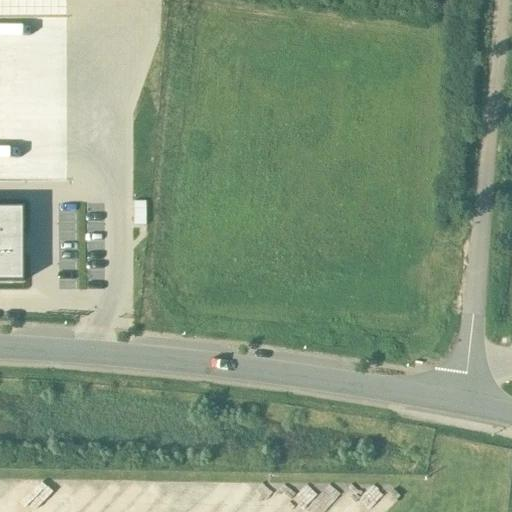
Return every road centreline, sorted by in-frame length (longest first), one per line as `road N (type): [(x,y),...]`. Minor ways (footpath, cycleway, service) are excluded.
road 1 (residential): [(462,401),(293,374),(0,353)]
road 2 (unclassified): [(504,0),(462,401)]
